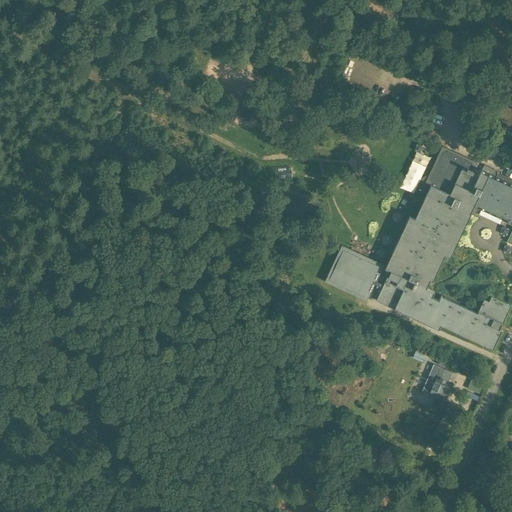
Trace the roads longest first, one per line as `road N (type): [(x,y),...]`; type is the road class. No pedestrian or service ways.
road 1 (track): [(29,289),(498,511)]
road 2 (track): [(320,15),(285,157),(252,156),(135,97)]
road 3 (unclassified): [(440,511),(511,344)]
road 4 (track): [(180,363),(105,511)]
road 5 (track): [(135,97),(0,26)]
road 6 (track): [(320,15),(415,58),(439,94)]
